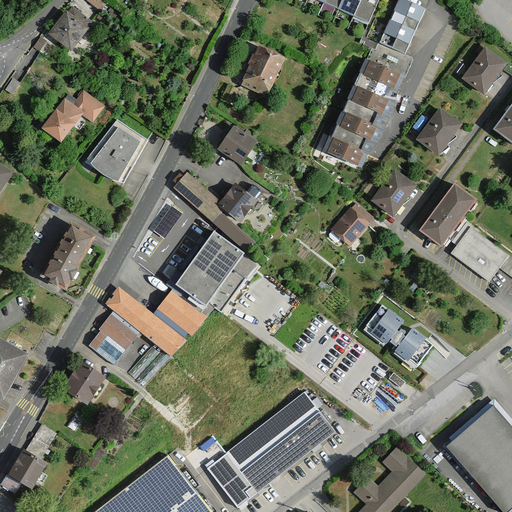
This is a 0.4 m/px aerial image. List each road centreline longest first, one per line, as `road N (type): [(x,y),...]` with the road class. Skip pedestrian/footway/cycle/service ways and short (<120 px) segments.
road 1 (primary): [(248,0),(153,193),(0,455)]
road 2 (unknown): [(511,81),(405,232),(511,321)]
road 3 (residential): [(269,511),(511,323)]
road 4 (unknown): [(428,0),(435,33),(377,153)]
